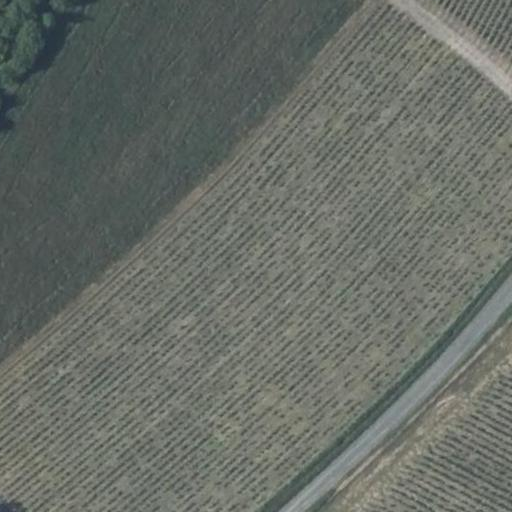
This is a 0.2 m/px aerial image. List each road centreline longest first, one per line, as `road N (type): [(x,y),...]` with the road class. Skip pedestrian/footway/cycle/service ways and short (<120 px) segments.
road 1 (track): [(0,364),(172,216),(364,0)]
road 2 (unclassified): [(290,511),(511,290)]
road 3 (track): [(511,95),(389,0)]
